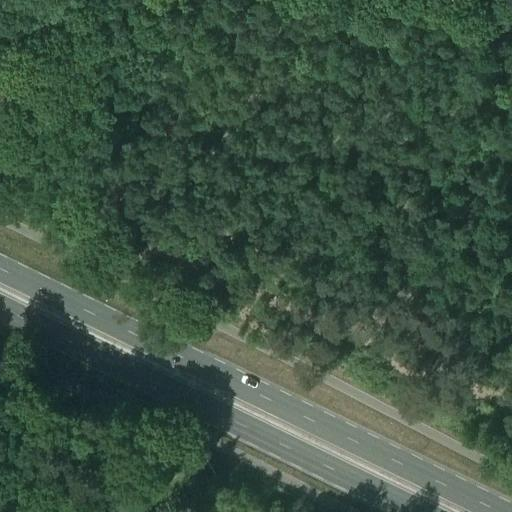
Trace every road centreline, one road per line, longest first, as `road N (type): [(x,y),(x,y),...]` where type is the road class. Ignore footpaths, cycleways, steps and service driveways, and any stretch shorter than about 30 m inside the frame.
road 1 (primary): [(498,511),(0,269)]
road 2 (primary): [(0,307),(421,511)]
